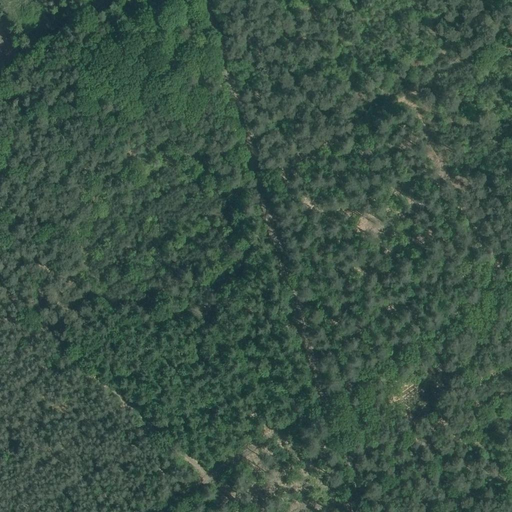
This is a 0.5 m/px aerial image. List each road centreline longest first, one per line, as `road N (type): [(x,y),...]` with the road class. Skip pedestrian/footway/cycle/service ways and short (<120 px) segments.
road 1 (track): [(326,401),(201,0)]
road 2 (track): [(511,282),(326,401)]
road 3 (track): [(326,401),(157,511)]
road 4 (track): [(0,71),(106,0)]
